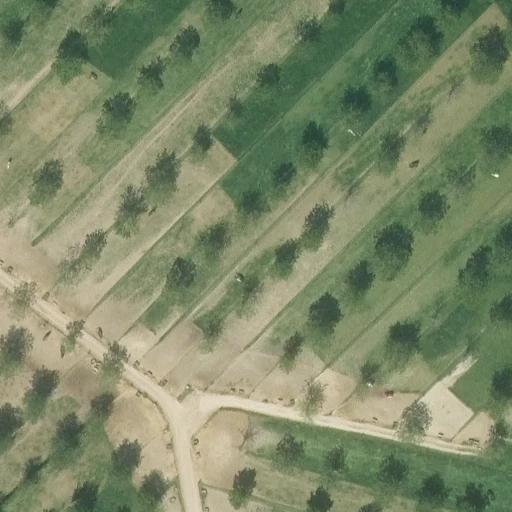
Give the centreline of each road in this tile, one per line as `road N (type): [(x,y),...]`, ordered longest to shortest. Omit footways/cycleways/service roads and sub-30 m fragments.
road 1 (track): [(175,422),(216,398),(495,453)]
road 2 (track): [(192,511),(172,405),(0,279)]
